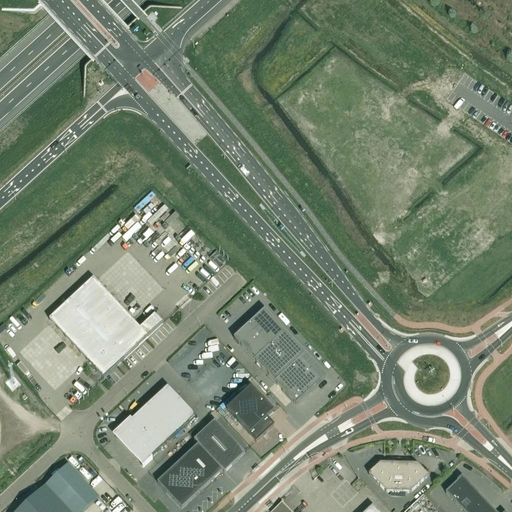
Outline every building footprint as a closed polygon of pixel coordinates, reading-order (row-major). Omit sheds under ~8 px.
[(154,217),(165,204),(161,201),(150,213),(154,217)] [(172,227),(181,221),(171,206),(162,211),(172,227)] [(165,223),(157,233),(162,237),(169,227),(165,223)] [(197,238),(191,228),(179,237),(186,246),(197,238)] [(77,268),(88,258),(84,253),(73,263),(77,268)] [(93,280),(49,321),(104,379),(163,324),(155,316),(140,330),(93,280)] [(325,379),(263,312),(234,340),(295,406),(325,379)] [(131,422),(116,436),(144,465),(142,467),(143,468),(153,459),(152,459),(196,417),(168,388),(132,421),(130,420),(129,421),(131,422)] [(274,412),(251,388),(226,411),(256,443),(274,427),(267,419),(274,412)] [(198,446),(157,484),(181,509),(199,492),(200,493),(222,472),(224,474),(245,454),(215,422),(194,441),(198,446)] [(380,464),(369,475),(386,493),(410,494),(428,477),(417,465),(380,464)] [(46,486),(18,511),(84,511),(99,499),(68,465),(47,485),(46,486)] [(493,511),(462,479),(446,494),(462,511),(493,511)] [(274,511),(294,511),(283,500),(272,510),(274,511)]
